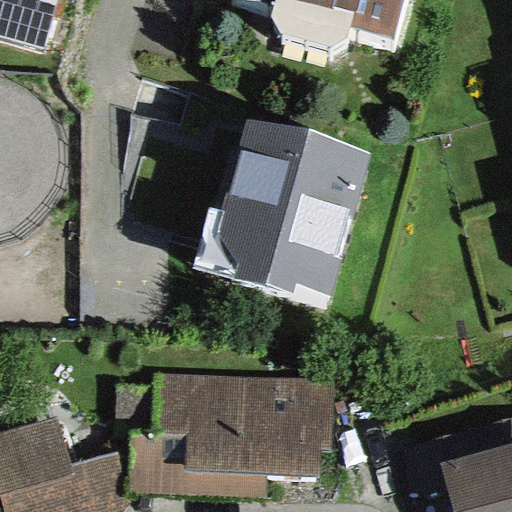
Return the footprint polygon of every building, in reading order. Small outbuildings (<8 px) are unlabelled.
[(0,0),(0,37),(52,52),(66,0),(0,0)] [(407,0),(242,0),(283,14),(279,26),(285,39),(333,51),(353,46),(358,29),(396,40),(407,0)] [(252,124),(230,211),(207,205),(190,270),(329,306),(369,154),(252,124)] [(120,418),(133,419),(129,496),(270,503),(271,479),(318,481),(319,455),(335,456),(338,382),(155,373),(155,387),(121,386),(120,418)] [(511,511),(511,421),(436,441),(454,511),(511,511)] [(57,422),(0,436),(0,493),(8,492),(13,511),(131,511),(117,455),(69,468),(57,422)]
